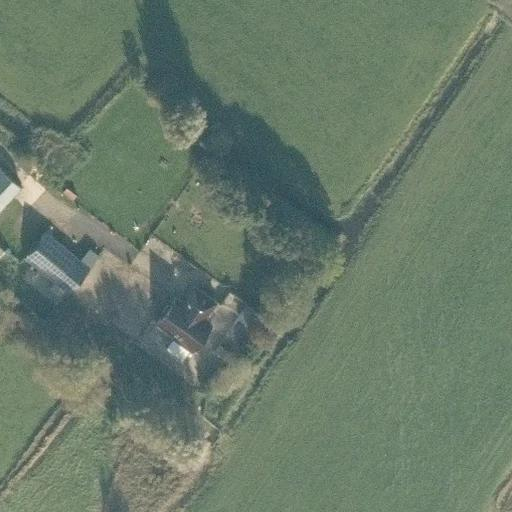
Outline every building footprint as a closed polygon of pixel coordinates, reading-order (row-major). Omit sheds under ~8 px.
[(0,206),(20,186),(0,168),(0,206)] [(44,232),(24,258),(68,293),(89,268),(44,232)] [(104,260),(97,255),(89,267),(96,272),(104,260)] [(156,323),(147,335),(164,347),(165,346),(182,358),(191,346),(193,347),(211,323),(203,318),(215,301),(193,286),(182,302),(175,297),(170,304),(165,305),(161,311),(161,316),(156,323)] [(246,303),(236,317),(251,327),(261,314),(246,303)] [(219,341),(213,351),(225,359),(232,349),(219,341)]
